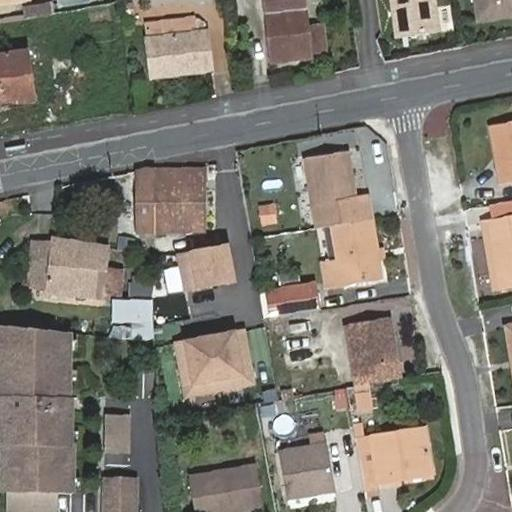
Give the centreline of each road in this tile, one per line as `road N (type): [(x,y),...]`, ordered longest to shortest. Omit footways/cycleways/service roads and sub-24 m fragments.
road 1 (residential): [(399,96),(445,302),(468,367),(483,472),(454,511)]
road 2 (tertiary): [(399,96),(0,175)]
